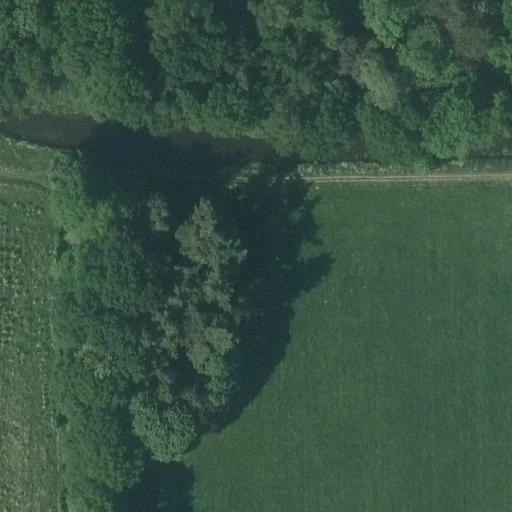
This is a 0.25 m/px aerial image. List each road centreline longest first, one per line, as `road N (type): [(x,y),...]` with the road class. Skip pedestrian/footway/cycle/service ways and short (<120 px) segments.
road 1 (track): [(511,176),(290,182),(75,173),(57,184)]
road 2 (track): [(0,173),(57,184),(65,245),(67,511)]
